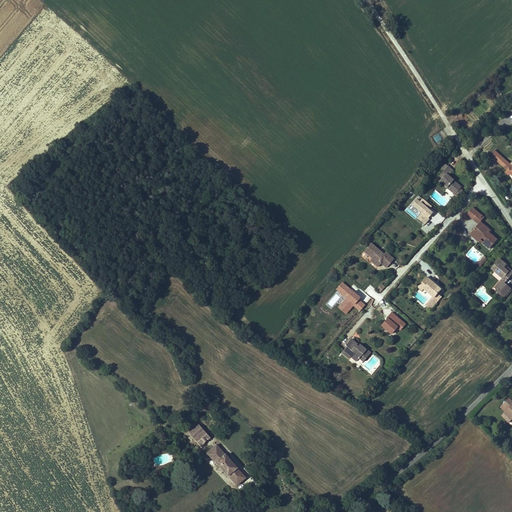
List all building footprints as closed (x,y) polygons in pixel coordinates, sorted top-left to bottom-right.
[(500,158),(511,169),(511,160),(504,154),(500,158)] [(449,179),(446,182),(461,196),(464,198),(469,192),(467,190),(458,182),(459,181),(457,179),(455,177),(460,171),(455,166),(448,174),(451,177),(449,179)] [(458,182),(467,190),(468,188),(459,181),(458,182)] [(429,209),(430,207),(417,196),(409,205),(419,214),(415,218),(423,224),(433,213),(429,209)] [(477,217),(481,221),(486,215),(482,211),(477,217)] [(481,221),(483,223),(485,221),(489,217),(486,215),(481,221)] [(494,248),(502,239),(494,232),(495,231),(489,225),(487,227),(483,223),(476,231),(484,238),(485,237),(487,239),(488,237),(491,239),(488,243),(494,248)] [(484,238),(476,231),(475,233),(482,240),(484,238)] [(382,244),(375,252),(383,259),(381,261),(389,267),(392,264),(397,268),(405,259),(397,253),(395,255),(382,244)] [(492,258),(490,256),(482,264),(485,266),(492,258)] [(511,263),(506,259),(498,269),(510,278),(502,288),(511,296),(511,268),(511,266),(511,263)] [(435,278),(427,288),(431,292),(433,290),(443,298),(443,299),(447,295),(450,291),(435,278)] [(379,292),(384,287),(381,284),(376,289),(379,292)] [(450,298),(447,295),(443,299),(443,298),(435,307),(440,311),(450,298)] [(361,339),(356,334),(352,340),(357,344),(361,339)] [(358,345),(353,351),(360,357),(362,355),(368,361),(371,357),(375,360),(380,354),(376,351),(378,349),(371,343),(370,344),(369,346),(361,339),(357,344),(358,345)] [(207,442),(216,434),(206,422),(197,430),(207,442)] [(252,474),(223,442),(214,450),(243,482),(252,474)]
